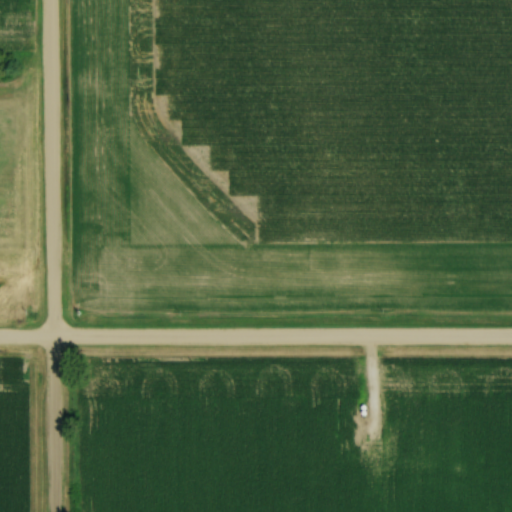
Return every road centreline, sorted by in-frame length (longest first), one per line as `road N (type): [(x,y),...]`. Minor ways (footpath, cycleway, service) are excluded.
road 1 (residential): [(54,511),(48,0)]
road 2 (residential): [(0,340),(511,340)]
